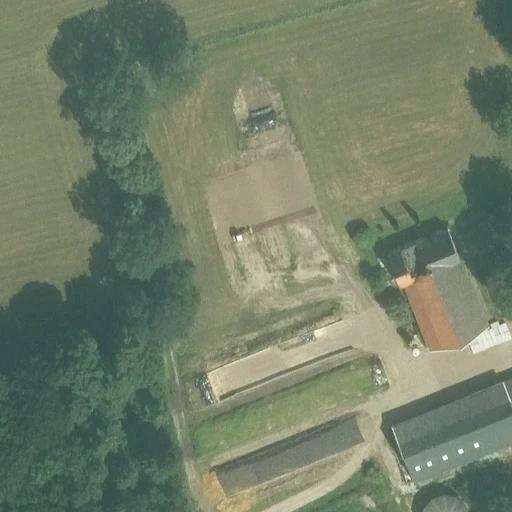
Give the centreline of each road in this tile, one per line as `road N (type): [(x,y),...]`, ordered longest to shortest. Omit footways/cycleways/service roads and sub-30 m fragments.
road 1 (track): [(0,352),(130,319),(209,511)]
road 2 (track): [(281,511),(354,474),(388,394),(511,336)]
